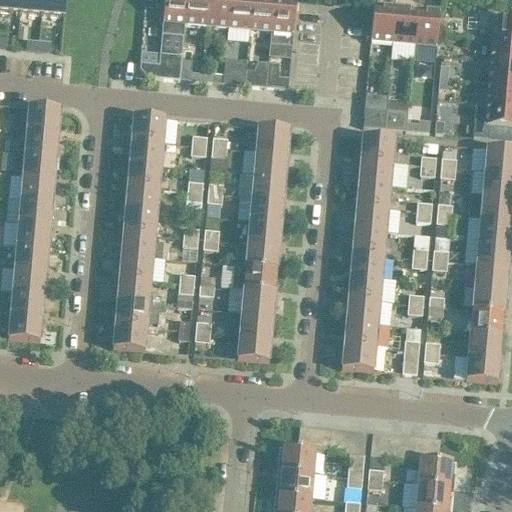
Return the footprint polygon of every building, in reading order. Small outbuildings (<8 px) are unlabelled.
[(0,0),(0,15),(19,17),(20,0),(0,0)] [(41,19),(42,0),(20,0),(19,17),(41,19)] [(63,21),(64,0),(42,0),(41,19),(63,21)] [(184,29),(186,0),(164,0),(161,39),(183,41),(184,29)] [(206,31),(208,0),(186,0),(184,29),(206,31)] [(227,33),(230,0),(208,0),(206,31),(227,33)] [(249,35),(251,0),(230,0),(227,33),(249,35)] [(270,37),(273,1),(257,0),(251,0),(249,35),(270,37)] [(291,51),(295,3),(273,1),(270,37),(269,49),(291,51)] [(392,48),(395,12),(373,10),(370,46),(392,48)] [(413,50),(417,14),(395,12),(392,48),(413,50)] [(439,16),(417,14),(413,50),(436,52),(436,50),(437,38),(438,26),(439,16)] [(511,22),(493,21),(491,43),(511,45),(511,22)] [(447,27),(438,26),(437,38),(446,39),(447,27)] [(445,51),(446,39),(437,38),(436,50),(445,51)] [(511,66),(511,45),(491,43),(489,65),(511,66)] [(37,54),(38,46),(26,45),(25,53),(37,54)] [(49,55),(50,47),(38,46),(37,54),(49,55)] [(179,84),(181,64),(180,64),(181,60),(159,58),(158,69),(139,68),(139,73),(146,81),(179,84)] [(201,86),(202,78),(191,77),(192,65),(181,64),(179,84),(201,86)] [(511,88),(511,66),(489,65),(488,86),(511,88)] [(265,92),(267,68),(257,67),(254,76),(245,75),(245,82),(244,90),(265,92)] [(277,69),(267,68),(265,92),(287,94),(288,83),(278,82),(277,69)] [(449,71),(441,70),(440,70),(439,82),(447,83),(449,71)] [(222,88),(223,80),(202,78),(201,86),(222,88)] [(244,90),(245,82),(223,80),(222,88),(244,90)] [(446,95),(447,83),(439,82),(438,94),(446,95)] [(511,110),(511,88),(488,86),(486,108),(511,110)] [(386,125),(387,103),(365,101),(363,132),(384,133),(385,125),(386,125)] [(408,105),(387,103),(386,125),(385,125),(384,133),(406,135),(407,127),(406,127),(408,105)] [(511,110),(486,108),(476,107),(473,142),(511,145),(511,110)] [(28,112),(26,135),(58,138),(60,114),(28,112)] [(133,122),(131,145),(163,148),(165,124),(149,123),(133,121),(133,122)] [(418,125),(418,128),(407,127),(406,135),(428,137),(429,126),(418,125)] [(444,126),(436,126),(435,126),(435,138),(443,139),(444,126)] [(257,132),(255,157),(287,159),(289,136),(289,135),(257,132)] [(26,135),(24,158),(56,161),(58,138),(26,135)] [(206,152),(207,142),(192,141),(192,151),(206,152)] [(362,142),(359,166),(391,168),(394,145),(394,144),(362,141),(362,142)] [(227,144),(213,143),(212,152),(227,154),(227,144)] [(131,145),(128,168),(160,171),(163,148),(131,145)] [(205,162),(206,152),(192,151),(191,161),(205,162)] [(226,163),(227,154),(212,152),(211,162),(226,163)] [(511,155),(486,153),(484,176),(511,178),(511,155)] [(255,157),(253,179),(285,182),(287,159),(255,157)] [(24,158),(22,181),(54,184),(56,161),(24,158)] [(421,162),(421,171),(435,172),(436,163),(421,162)] [(456,165),(442,163),(441,173),(455,174),(456,165)] [(359,166),(357,188),(389,191),(391,168),(359,166)] [(128,168),(126,191),(158,194),(160,171),(128,168)] [(434,182),(435,172),(421,171),(420,181),(434,182)] [(455,184),(455,174),(441,173),(440,183),(455,184)] [(511,178),(484,176),(482,200),(511,202),(511,178)] [(253,179),(251,202),(283,205),(285,182),(253,179)] [(22,181),(20,204),(52,207),(54,184),(22,181)] [(203,188),(188,187),(188,196),(202,198),(203,188)] [(223,190),(209,189),(209,188),(208,198),(223,200),(223,190)] [(357,188),(355,211),(387,214),(389,191),(357,188)] [(126,191),(124,214),(156,217),(158,194),(126,191)] [(201,207),(202,198),(188,196),(187,206),(201,207)] [(450,198),(439,197),(437,219),(452,220),(452,210),(450,210),(450,198)] [(222,209),(223,200),(208,198),(207,208),(222,209)] [(511,202),(482,200),(480,222),(511,225),(511,220),(511,202)] [(251,202),(249,225),(281,228),(283,205),(251,202)] [(20,204),(18,227),(50,230),(52,207),(20,204)] [(431,218),(432,208),(417,207),(417,217),(431,218)] [(355,211),(353,234),(385,237),(387,214),(355,211)] [(124,214),(122,237),(154,240),(156,217),(124,214)] [(430,228),(431,218),(417,217),(416,227),(430,228)] [(451,230),(452,220),(437,219),(436,228),(451,230)] [(480,222),(477,246),(509,249),(511,233),(511,225),(480,222)] [(249,225),(247,248),(279,251),(281,228),(249,225)] [(18,227),(16,250),(48,253),(50,230),(18,227)] [(184,233),(183,243),(198,244),(199,234),(189,233),(184,233)] [(353,234),(351,257),(383,260),(385,237),(353,234)] [(219,236),(205,235),(204,245),(218,246),(219,236)] [(122,237),(120,260),(152,263),(154,240),(122,237)] [(444,243),(435,242),(434,255),(433,265),(447,266),(448,257),(443,256),(444,243)] [(197,254),(198,244),(183,243),(183,252),(197,254)] [(218,255),(218,246),(204,245),(203,254),(218,255)] [(477,246),(475,269),(507,272),(509,249),(477,246)] [(247,248),(245,271),(246,271),(246,272),(275,274),(275,275),(277,275),(279,251),(247,248)] [(16,250),(14,273),(46,276),(48,253),(16,250)] [(427,264),(428,255),(413,253),(412,263),(427,264)] [(351,257),(349,281),(381,284),(383,260),(351,257)] [(120,260),(118,283),(150,286),(152,263),(120,260)] [(426,274),(427,264),(412,263),(412,273),(426,274)] [(447,276),(447,266),(433,265),(432,275),(447,276)] [(475,269),(473,292),(505,295),(507,272),(475,269)] [(275,275),(275,274),(246,272),(246,271),(245,271),(234,270),(232,293),(243,294),(244,294),(273,297),(275,275)] [(14,273),(11,297),(44,300),(46,276),(14,273)] [(195,280),(194,280),(180,279),(179,289),(194,290),(195,280)] [(215,282),(201,281),(200,291),(214,292),(215,282)] [(349,281),(347,304),(379,307),(381,284),(349,281)] [(118,283),(116,306),(148,309),(150,286),(118,283)] [(193,300),(194,290),(179,289),(178,299),(193,300)] [(213,302),(214,292),(200,291),(199,300),(213,302)] [(473,292),(471,315),(502,318),(503,318),(505,295),(473,292)] [(243,294),(240,317),(272,320),(275,297),(273,297),(244,294),(243,294)] [(11,297),(9,319),(42,322),(44,300),(11,297)] [(423,311),(424,301),(409,300),(408,309),(423,311)] [(444,303),(430,301),(429,311),(443,312),(444,303)] [(347,304),(345,327),(377,330),(379,307),(347,304)] [(116,306),(114,329),(146,332),(156,333),(158,310),(148,309),(116,306)] [(422,320),(423,311),(408,309),(407,319),(422,320)] [(192,313),(191,313),(177,311),(175,335),(190,336),(192,313)] [(442,322),(443,312),(429,311),(428,321),(442,322)] [(471,315),(469,338),(500,340),(502,318),(471,315)] [(240,317),(238,340),(270,343),(272,320),(240,317)] [(7,343),(7,344),(39,347),(40,346),(42,322),(9,319),(7,343)] [(211,328),(197,327),(196,337),(210,338),(211,328)] [(345,327),(343,350),(375,353),(377,330),(345,327)] [(112,353),(144,356),(144,355),(146,332),(114,329),(112,353)] [(419,356),(420,334),(406,332),(404,355),(419,356)] [(189,346),(190,336),(175,335),(174,344),(189,346)] [(209,348),(210,338),(196,337),(195,346),(209,348)] [(469,338),(467,360),(499,363),(501,349),(501,340),(500,340),(469,338)] [(236,364),(268,367),(270,343),(238,340),(236,364)] [(440,348),(426,347),(425,347),(425,357),(439,358),(440,348)] [(341,373),(341,374),(373,377),(375,353),(343,350),(341,373)] [(417,380),(419,356),(404,355),(402,378),(417,380)] [(438,368),(439,358),(425,357),(424,367),(438,368)] [(465,385),(497,388),(499,363),(467,360),(465,385)] [(308,454),(310,433),(299,432),(297,453),(308,454)] [(319,455),(321,434),(310,433),(308,454),(315,455),(319,455)] [(330,456),(332,435),(321,434),(319,455),(330,456)] [(341,457),(343,436),(332,435),(330,456),(341,457)] [(352,458),(354,437),(343,436),(341,457),(350,458),(352,458)] [(364,459),(365,438),(354,437),(352,458),(364,459)] [(381,461),(383,440),(372,439),(370,460),(381,461)] [(393,462),(395,441),(383,440),(381,461),(393,462)] [(404,463),(406,442),(395,441),(393,462),(404,463)] [(415,464),(417,443),(406,442),(404,463),(415,464)] [(426,465),(428,444),(417,443),(415,464),(419,465),(426,465)] [(438,466),(440,445),(428,444),(426,465),(438,466)] [(313,479),(315,455),(308,454),(297,453),(282,452),(282,454),(278,454),(277,467),(281,467),(280,476),(313,479)] [(361,483),(363,459),(364,459),(352,458),(350,458),(348,482),(361,483)] [(438,466),(426,465),(419,465),(416,489),(448,492),(449,484),(453,484),(454,469),(451,468),(451,467),(438,466)] [(383,475),(369,474),(368,484),(383,485),(383,475)] [(311,502),(313,479),(280,476),(279,484),(276,484),(274,499),(311,502)] [(361,493),(361,483),(348,482),(347,492),(361,493)] [(382,495),(383,485),(368,484),(367,494),(382,495)] [(447,500),(448,492),(416,489),(414,511),(450,511),(452,500),(447,500)] [(309,511),(311,502),(274,499),(273,511),(309,511)]
